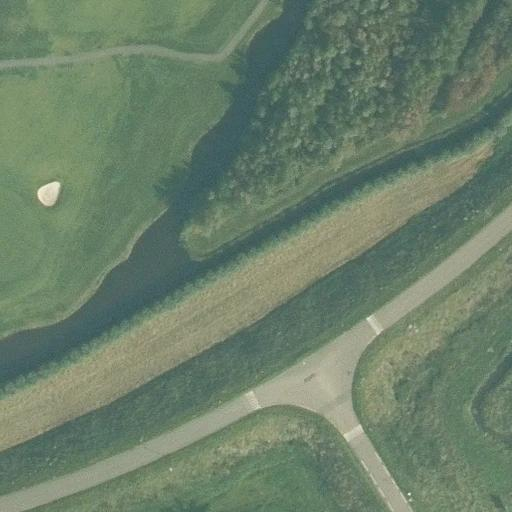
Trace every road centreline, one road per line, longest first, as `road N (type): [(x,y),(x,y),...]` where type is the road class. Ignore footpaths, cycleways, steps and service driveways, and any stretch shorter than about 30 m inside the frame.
road 1 (unclassified): [(312,366),(150,447),(0,502)]
road 2 (unclassified): [(312,366),(427,291),(511,216)]
road 3 (unclassified): [(402,511),(312,366)]
